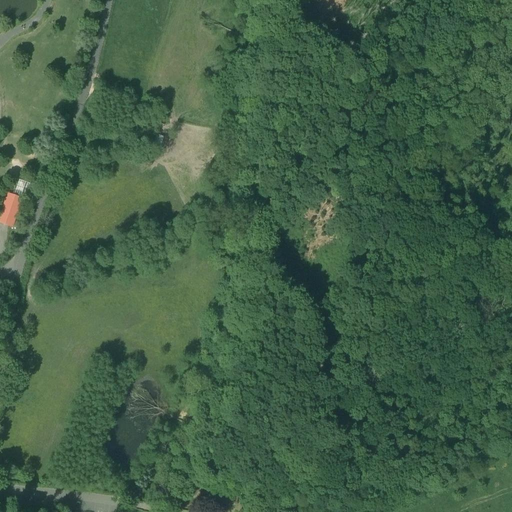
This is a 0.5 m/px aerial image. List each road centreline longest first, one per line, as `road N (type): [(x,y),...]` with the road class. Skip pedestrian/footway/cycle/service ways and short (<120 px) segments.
road 1 (unclassified): [(0,374),(21,262),(109,0)]
road 2 (unclassified): [(0,488),(125,503)]
